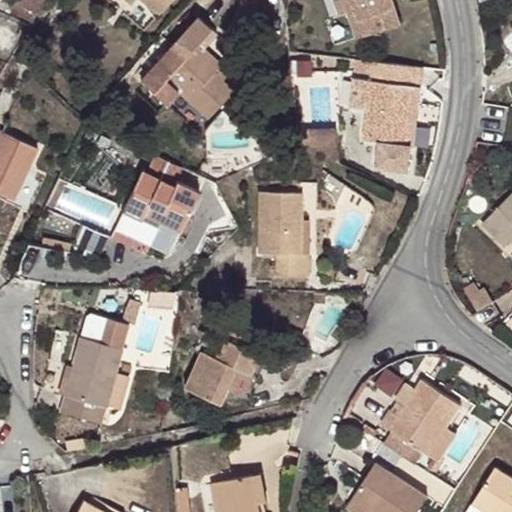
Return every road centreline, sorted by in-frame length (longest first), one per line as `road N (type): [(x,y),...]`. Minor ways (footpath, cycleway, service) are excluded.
road 1 (residential): [(395,299),(434,218),(462,126),(465,75),(454,0)]
road 2 (unknown): [(324,414),(21,452)]
road 3 (residential): [(395,299),(324,414),(301,469),(296,511)]
road 4 (residential): [(511,370),(395,299)]
road 5 (residential): [(21,452),(3,324)]
